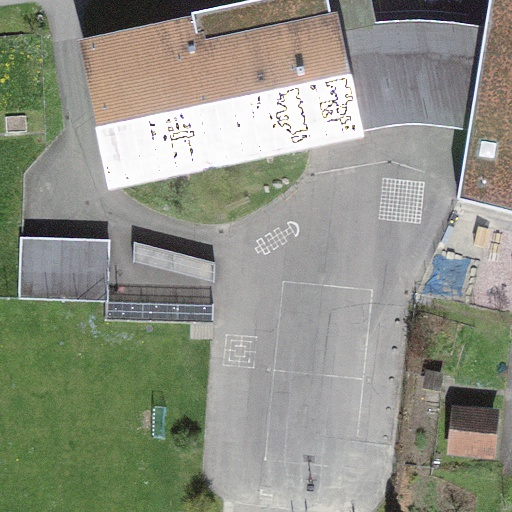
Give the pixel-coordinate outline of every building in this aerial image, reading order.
[(408,23),(334,33),(326,0),(264,0),(191,15),(192,25),(87,47),(114,178),(352,129),(339,69),(410,59),(479,66),(484,30),(408,23)] [(511,0),(489,0),(484,30),(479,66),(456,200),(511,214),(511,0)] [(18,297),(49,299),(50,239),(21,238),(18,297)] [(50,239),(49,299),(106,301),(108,241),(50,239)] [(127,251),(125,314),(213,316),(214,253),(127,251)]
